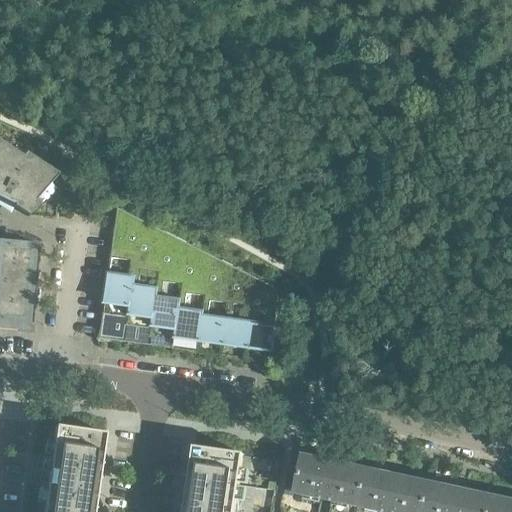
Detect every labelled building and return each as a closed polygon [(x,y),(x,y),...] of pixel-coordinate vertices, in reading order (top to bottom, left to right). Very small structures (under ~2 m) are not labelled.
[(0,199),(14,207),(29,217),(40,204),(36,201),(57,177),(58,176),(25,154),(25,155),(15,148),(13,152),(0,143),(0,199)] [(118,209),(116,224),(112,259),(132,261),(130,277),(109,275),(101,340),(108,341),(108,339),(102,339),(105,315),(128,318),(141,221),(118,209)] [(141,221),(128,318),(126,330),(125,342),(117,341),(117,342),(132,344),(132,343),(126,342),(128,326),(151,330),(164,232),(141,221)] [(187,244),(164,232),(151,330),(149,345),(141,344),(141,345),(156,347),(156,346),(150,345),(151,338),(174,341),(187,244)] [(0,322),(33,325),(34,311),(40,247),(0,243),(0,322)] [(165,349),(198,353),(211,256),(187,244),(174,341),(173,348),(165,347),(165,349)] [(234,268),(211,256),(198,353),(222,356),(234,268)] [(222,356),(246,360),(257,279),(234,268),(222,356)] [(271,286),(257,279),(246,360),(271,363),(279,301),(279,299),(279,297),(279,295),(279,294),(277,292),(276,290),(274,288),(271,286)] [(38,511),(25,510),(24,511),(94,511),(106,431),(56,423),(43,511),(38,511)] [(195,443),(185,511),(236,511),(246,451),(195,443)] [(366,471),(340,465),(303,457),(295,493),(359,507),(366,471)] [(422,511),(429,484),(402,478),(366,471),(359,507),(382,511),(422,511)] [(488,511),(491,498),(464,492),(429,484),(422,511),(488,511)] [(511,511),(511,502),(491,498),(488,511),(511,511)]
